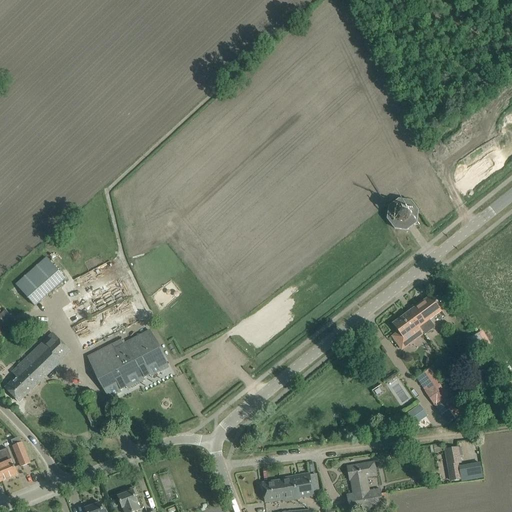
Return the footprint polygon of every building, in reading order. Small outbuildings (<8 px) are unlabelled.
[(394,229),(406,231),(416,223),(418,211),(411,201),(399,200),(389,207),(387,219),(394,229)] [(52,265),(22,291),(35,306),(65,280),(52,265)] [(415,308),(414,309),(425,323),(419,328),(423,334),(424,335),(435,327),(430,320),(443,311),(432,295),(415,308)] [(398,332),(392,337),(399,346),(405,342),(408,346),(423,334),(419,328),(425,323),(414,309),(393,324),(398,332)] [(0,336),(16,323),(5,311),(0,314),(0,336)] [(5,388),(19,403),(56,368),(54,366),(63,358),(70,352),(53,333),(46,340),(11,373),(15,378),(5,388)] [(469,339),(478,353),(487,348),(479,334),(469,339)] [(106,348),(88,357),(109,398),(122,392),(120,389),(126,386),(127,389),(145,380),(144,377),(149,374),(151,377),(161,371),(142,335),(129,341),(123,345),(121,340),(112,345),(114,349),(108,352),(106,348)] [(432,368),(416,379),(434,407),(435,406),(441,415),(456,405),(453,400),(432,368)] [(74,389),(79,400),(93,427),(107,420),(93,392),(82,398),(77,387),(74,389)] [(419,404),(404,414),(408,421),(416,415),(421,422),(427,418),(419,404)] [(16,438),(10,440),(12,446),(11,446),(20,468),(29,464),(21,443),(16,438)] [(444,451),(449,482),(461,480),(459,467),(459,464),(462,464),(461,461),(464,461),(461,448),(444,451)] [(0,462),(0,482),(18,475),(7,449),(0,451),(0,460),(1,462),(0,462)] [(383,511),(383,506),(380,490),(369,492),(368,486),(365,487),(363,478),(377,476),(374,462),(347,467),(350,480),(351,480),(353,494),(347,496),(349,511),(351,511),(373,508),(373,511),(383,511)] [(313,497),(310,474),(280,479),(280,481),(262,483),(265,503),(282,500),(283,502),(313,497)] [(124,511),(134,511),(140,510),(137,503),(135,497),(137,496),(135,488),(124,492),(125,494),(118,497),(122,506),(122,508),(123,508),(124,511)] [(85,509),(86,511),(106,511),(105,510),(103,510),(100,503),(94,505),(94,503),(86,506),(87,508),(85,509)]
